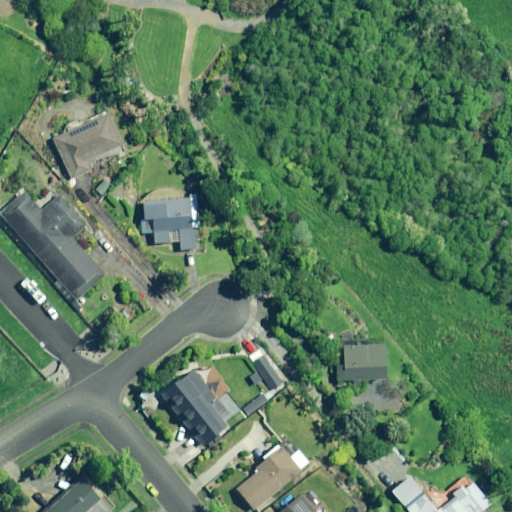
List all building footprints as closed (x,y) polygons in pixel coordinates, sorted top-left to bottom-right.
[(90,169),(87,161),(94,157),(97,164),(123,151),(107,116),(53,141),(71,178),(90,169)] [(113,184),(107,177),(94,190),(100,196),(113,184)] [(35,211),(21,195),(0,211),(0,229),(62,304),(91,279),(63,245),(80,231),(52,197),(35,211)] [(152,219),(154,243),(168,242),(167,230),(178,229),(180,251),(195,250),(191,199),(143,203),(144,219),(152,219)] [(384,380),(384,345),(343,346),(343,365),(336,365),(336,381),(384,380)] [(251,365),(255,371),(247,377),(254,386),(262,380),(270,391),(283,381),(258,348),(247,357),(252,364),(251,365)] [(215,398),(193,369),(160,395),(200,447),(226,427),(208,403),(215,398)] [(268,399),(262,391),(241,408),(247,415),(268,399)] [(279,448),(276,445),(261,457),(264,460),(255,467),(257,471),(235,488),(253,510),(267,499),(309,466),(289,440),(280,447),(279,448)] [(444,488),(440,491),(435,486),(433,488),(425,479),(416,486),(409,477),(392,492),(408,511),(480,511),(490,504),(466,475),(449,489),(446,491),(444,488)] [(106,511),(109,509),(82,480),(46,511),(106,511)] [(321,511),(304,491),(279,511),(321,511)]
